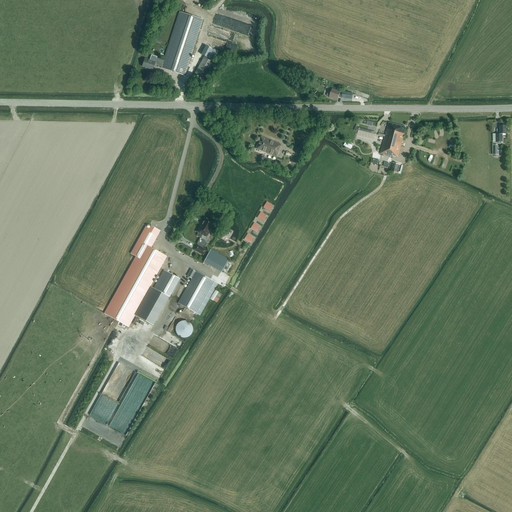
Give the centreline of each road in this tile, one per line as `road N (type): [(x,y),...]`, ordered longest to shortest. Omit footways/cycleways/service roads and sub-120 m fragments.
road 1 (secondary): [(511,107),(0,102)]
road 2 (track): [(31,511),(127,339),(150,335),(190,263)]
